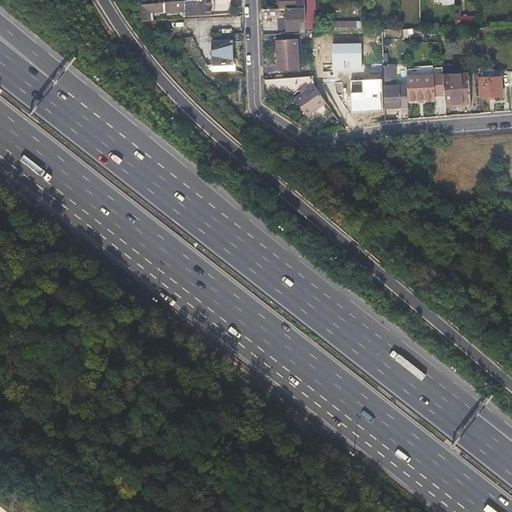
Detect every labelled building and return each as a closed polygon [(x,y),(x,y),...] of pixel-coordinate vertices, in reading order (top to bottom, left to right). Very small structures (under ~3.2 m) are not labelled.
[(196,0),(184,1),(184,12),(185,17),(201,16),(199,0),(196,0)] [(199,0),(201,16),(222,14),(221,5),(231,5),(230,0),(199,0)] [(287,8),(304,8),(303,0),(279,0),(280,9),(287,8)] [(305,21),(305,31),(311,31),(315,31),(313,0),(303,0),(304,8),(305,21)] [(184,1),(148,5),(149,12),(163,11),(163,13),(184,12),(184,1)] [(142,22),(150,22),(149,12),(148,5),(147,5),(141,6),(142,22)] [(279,22),(279,27),(279,32),(300,31),(300,21),(305,21),(304,8),(287,8),(288,22),(279,22)] [(477,15),(456,15),(456,25),(477,25),(477,15)] [(298,39),(276,40),(278,71),(299,70),(298,39)] [(213,41),(213,52),(214,63),(233,62),(232,40),(213,41)] [(362,43),(333,43),(333,69),(362,69),(362,43)] [(394,87),(394,79),(393,66),(382,67),(382,79),(384,109),(407,107),(407,101),(406,92),(399,93),(399,87),(394,87)] [(441,68),(406,70),(406,92),(407,101),(433,100),(433,96),(443,95),(442,77),(441,68)] [(444,105),(459,104),(470,103),(467,75),(442,77),(443,95),(444,105)] [(481,89),(481,94),(481,98),(502,97),(501,77),(478,79),(479,90),(481,89)] [(292,79),(265,78),(265,87),(292,88),(292,79)] [(382,79),(351,81),(352,110),(384,109),(382,79)] [(307,115),(316,108),(326,102),(314,84),(307,89),(305,86),(298,91),(300,94),(294,98),(307,115)]
